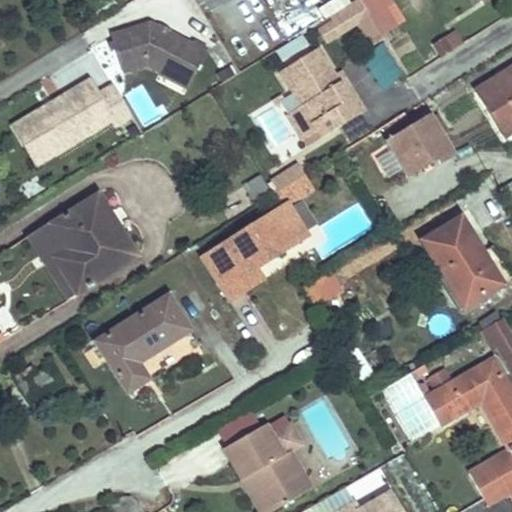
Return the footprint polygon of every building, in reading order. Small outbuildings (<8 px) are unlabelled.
[(319,23),(347,6),(343,0),(332,0),(313,12),(319,23)] [(383,39),(358,0),(357,0),(332,16),(335,21),(318,31),(324,43),(357,23),(370,47),(383,39)] [(148,25),(109,38),(121,75),(144,68),(157,74),(158,74),(160,69),(174,76),(177,69),(191,76),(204,49),(189,42),(187,45),(166,34),(165,34),(163,38),(156,34),(158,30),(148,25)] [(158,30),(156,34),(163,38),(165,34),(166,34),(167,31),(159,27),(158,30)] [(452,51),(444,40),(435,46),(442,57),(452,51)] [(349,99),(335,75),(319,48),(280,71),(301,107),(320,138),(320,139),(365,111),(356,95),(349,99)] [(384,50),(362,64),(380,92),(402,77),(384,50)] [(511,66),(476,88),(477,88),(482,97),(511,78),(511,66)] [(184,89),(191,76),(177,69),(174,76),(160,69),(158,74),(157,74),(156,76),(184,89)] [(356,95),(341,71),(336,74),(335,75),(349,99),(356,95)] [(511,78),(482,97),(500,128),(511,121),(511,78)] [(95,97),(87,83),(60,99),(63,105),(54,111),(50,104),(10,128),(23,149),(40,138),(51,157),(109,122),(112,127),(129,117),(111,87),(95,97)] [(285,103),(281,95),(271,101),(276,108),(285,103)] [(60,99),(50,104),(54,111),(63,105),(60,99)] [(320,138),(301,107),(300,108),(288,115),(287,116),(305,147),(306,147),(320,139),(320,138)] [(439,164),(454,155),(430,113),(385,140),(407,177),(436,160),(439,164)] [(504,135),(511,130),(511,121),(500,128),(504,134),(504,135)] [(40,138),(23,149),(33,167),(51,157),(40,138)] [(330,185),(347,173),(339,159),(320,170),(330,185)] [(278,192),(304,176),(298,166),(271,182),(278,192)] [(271,194),(260,176),(245,185),(256,204),(271,194)] [(136,253),(120,226),(119,225),(111,212),(100,194),(30,237),(69,300),(102,280),(99,275),(136,253)] [(291,202),(207,256),(233,297),(265,277),(258,266),(311,233),(291,202)] [(125,223),(117,209),(111,212),(119,225),(120,226),(125,223)] [(511,278),(491,245),(479,253),(459,220),(423,243),(463,308),(511,278)] [(102,280),(139,257),(136,253),(99,275),(102,280)] [(316,310),(344,292),(341,287),(329,270),(302,287),(316,310)] [(138,363),(190,331),(170,296),(96,341),(127,393),(128,392),(148,380),(138,363)] [(0,333),(15,326),(5,305),(0,307),(0,333)] [(511,330),(504,316),(483,329),(493,346),(497,343),(511,369),(511,330)] [(150,379),(200,351),(193,339),(144,368),(150,379)] [(371,377),(355,349),(344,356),(362,383),(371,377)] [(511,396),(506,385),(502,387),(501,387),(497,380),(498,379),(501,377),(492,360),(431,396),(425,384),(418,388),(425,399),(439,426),(481,401),(509,450),(468,472),(483,499),(497,492),(494,485),(494,484),(500,482),(508,496),(509,497),(511,495),(511,396)] [(32,404),(65,383),(53,364),(19,385),(32,404)] [(424,364),(411,372),(414,377),(427,369),(424,364)] [(506,385),(501,377),(498,379),(497,380),(501,387),(502,387),(506,385)] [(273,511),(314,491),(292,451),(283,456),(266,426),(225,450),(243,482),(251,477),(252,477),(271,511),(273,511)] [(271,511),(252,477),(251,477),(243,482),(243,483),(260,511),(271,511)] [(508,496),(500,482),(494,484),(494,485),(497,492),(483,499),(486,504),(488,509),(491,507),(509,497),(508,496)] [(402,511),(391,493),(360,511),(356,503),(338,511),(402,511)] [(139,511),(130,494),(112,504),(116,511),(139,511)]
